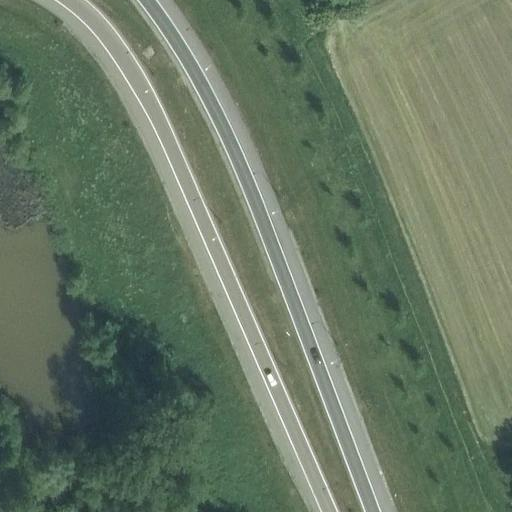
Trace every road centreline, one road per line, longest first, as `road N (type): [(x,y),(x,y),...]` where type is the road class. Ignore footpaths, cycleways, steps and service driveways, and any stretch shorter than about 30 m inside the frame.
road 1 (motorway): [(65,0),(128,72),(165,144),(327,511)]
road 2 (motorway): [(372,511),(242,174),(144,0)]
